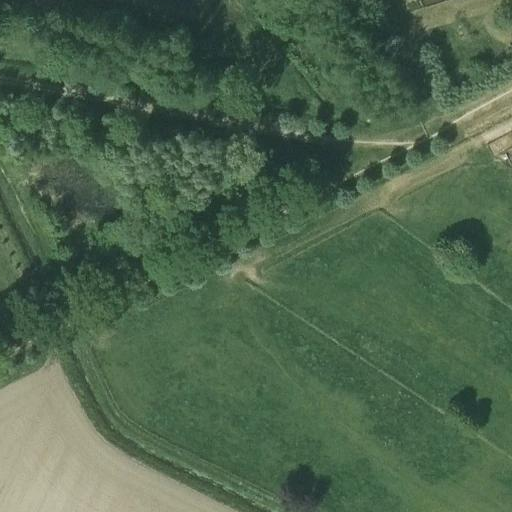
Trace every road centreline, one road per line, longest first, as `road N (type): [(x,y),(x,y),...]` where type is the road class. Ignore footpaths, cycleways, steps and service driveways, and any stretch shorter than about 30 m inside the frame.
road 1 (track): [(0,357),(511,90)]
road 2 (track): [(0,78),(323,139),(412,142)]
